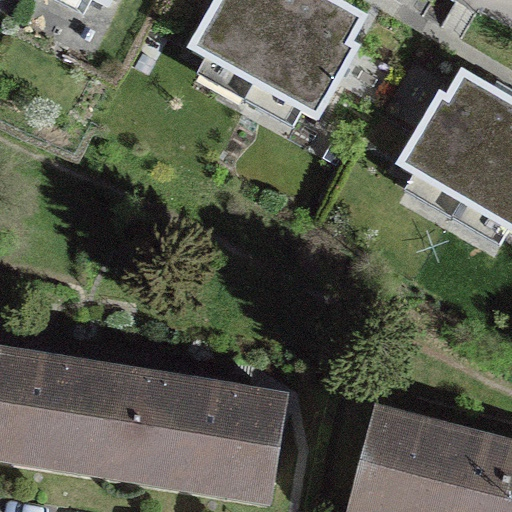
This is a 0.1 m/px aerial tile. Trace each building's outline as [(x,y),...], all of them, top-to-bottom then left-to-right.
[(113,0),(68,0),(103,18),(113,0)] [(222,0),(189,60),(254,87),(303,0),(222,0)] [(374,31),(319,0),(303,0),(254,87),(318,131),(374,31)] [(402,174),(459,208),(511,120),(511,111),(459,79),(402,174)] [(511,120),(459,208),(511,239),(511,120)] [(0,475),(98,492),(117,378),(0,358),(0,475)] [(271,511),(289,406),(117,378),(98,492),(223,511),(271,511)] [(511,511),(511,459),(376,426),(354,511),(511,511)]
